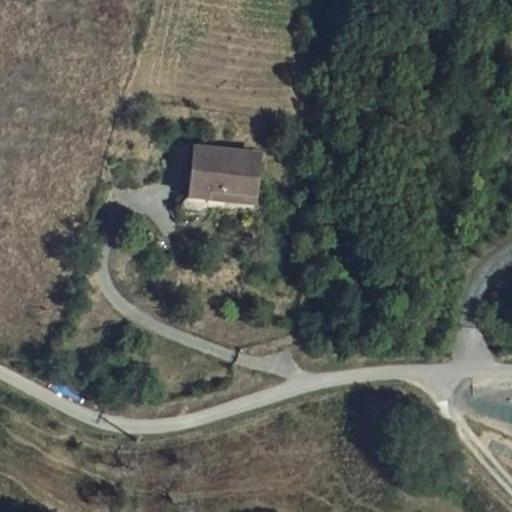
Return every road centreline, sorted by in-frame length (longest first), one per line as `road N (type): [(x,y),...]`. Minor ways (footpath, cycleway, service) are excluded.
road 1 (unclassified): [(511,369),(339,374),(218,421),(135,427),(71,413),(0,378)]
road 2 (track): [(511,486),(460,428),(440,371)]
